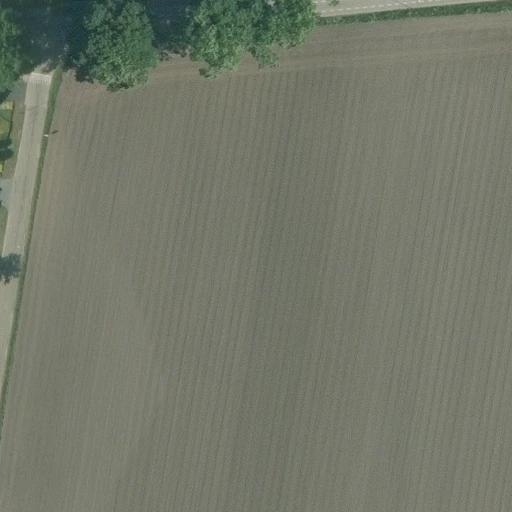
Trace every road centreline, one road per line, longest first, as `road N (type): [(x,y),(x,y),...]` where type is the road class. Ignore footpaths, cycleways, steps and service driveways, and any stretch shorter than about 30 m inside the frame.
road 1 (tertiary): [(48,30),(410,0)]
road 2 (unclassified): [(0,326),(48,30)]
